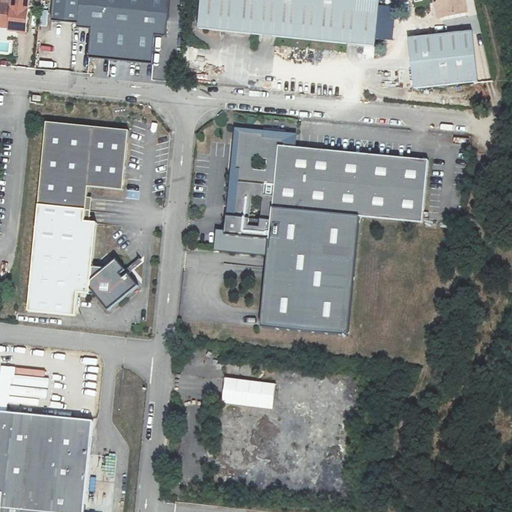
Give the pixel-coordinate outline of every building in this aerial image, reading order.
[(0,2),(0,23),(11,25),(10,28),(10,30),(27,32),(29,0),(12,0),(12,4),(0,2)] [(53,0),(52,21),(78,24),(80,0),(53,0)] [(80,0),(78,24),(78,29),(91,30),(88,61),(152,66),(154,37),(166,38),(169,0),(80,0)] [(379,0),(201,0),(198,30),(374,50),(379,0)] [(437,0),(438,5),(439,5),(442,21),(467,16),(463,0),(462,0),(456,1),(455,0),(437,0)] [(473,35),(409,41),(413,91),(477,85),(473,35)] [(133,291),(124,280),(120,275),(125,271),(117,261),(106,269),(93,268),(97,224),(85,223),(89,188),(124,191),(130,132),(47,124),(30,312),(76,317),(78,294),(96,295),(109,311),(133,291)] [(271,240),(272,209),(280,147),(295,148),(297,134),(236,127),(225,236),(271,240)] [(280,147),(272,209),(359,217),(422,223),(428,162),(280,147)] [(272,209),(271,240),(262,328),(347,337),(359,217),(272,209)] [(129,268),(125,271),(120,275),(124,280),(132,272),(129,268)] [(226,378),(224,405),(272,410),(275,383),(226,378)] [(84,511),(93,421),(0,411),(0,493),(3,494),(1,509),(0,511),(84,511)]
